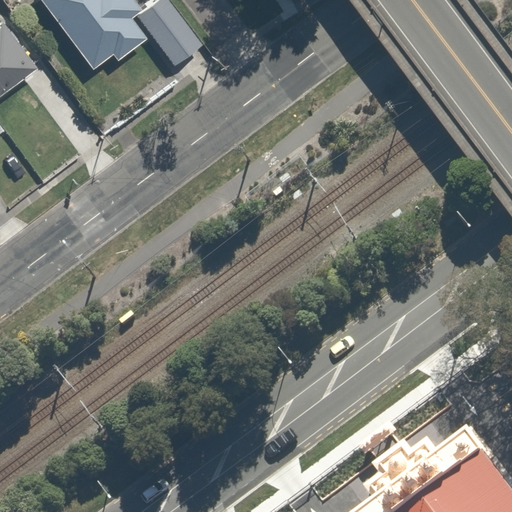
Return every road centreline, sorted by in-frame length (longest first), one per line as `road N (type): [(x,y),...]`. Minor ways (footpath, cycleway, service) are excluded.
road 1 (secondary): [(511,243),(158,511)]
road 2 (tertiary): [(0,286),(261,91)]
road 3 (secondary): [(412,0),(511,132)]
road 4 (tertiary): [(261,91),(384,0)]
